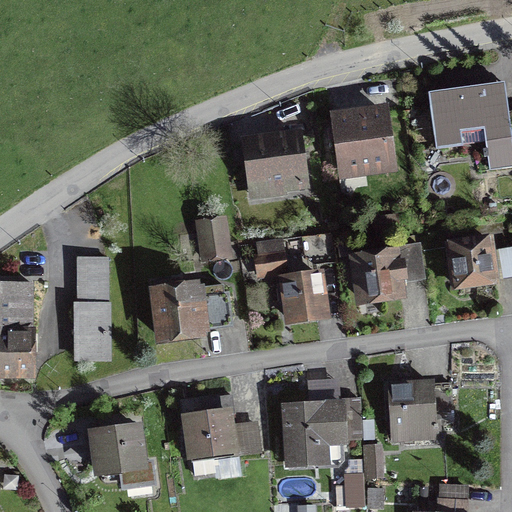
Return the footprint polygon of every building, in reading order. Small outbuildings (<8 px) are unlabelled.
[(490,170),(511,166),(511,139),(508,112),(508,111),(504,84),(429,94),(421,95),(410,110),(405,111),(405,116),(406,125),(433,121),(436,149),(462,146),(485,143),(486,149),(483,150),(484,157),(488,156),(490,170)] [(363,156),(365,170),(391,166),(384,112),(336,118),(338,127),(328,128),(331,149),(340,148),(342,159),(363,156)] [(298,135),(246,142),(252,184),(278,181),(279,188),(305,185),(298,135)] [(396,216),(376,218),(379,238),(398,236),(396,216)] [(223,219),(199,223),(204,259),(229,255),(223,219)] [(490,240),(449,246),(455,285),(495,279),(490,240)] [(261,275),(281,272),(279,252),(258,255),(261,275)] [(406,278),(403,260),(396,261),(394,253),(355,259),(361,299),(400,294),(398,279),(406,278)] [(80,259),(81,304),(77,304),(78,360),(107,359),(107,349),(108,349),(108,258),(80,259)] [(278,294),(286,293),(289,320),(325,315),(319,275),(284,279),(277,280),(278,294)] [(0,283),(0,374),(9,374),(30,374),(30,284),(0,283)] [(216,322),(232,320),(228,291),(224,292),(223,284),(195,288),(194,287),(154,292),(160,338),(200,332),(200,331),(206,330),(204,314),(215,312),(216,322)] [(413,438),(440,436),(439,423),(439,421),(435,422),(432,383),(390,386),(392,426),(412,425),(413,438)] [(234,455),(230,427),(228,414),(234,413),(232,396),(205,399),(206,409),(197,410),(198,417),(186,418),(192,461),(193,461),(195,475),(214,472),(212,458),(229,456),(234,455)] [(344,440),(342,404),(341,404),(285,408),(288,464),(345,461),(344,440)] [(155,480),(152,461),(143,463),(138,427),(94,433),(94,435),(87,436),(90,452),(96,451),(99,471),(121,468),(123,485),(155,480)] [(380,446),(365,447),(367,478),(381,477),(380,446)] [(361,475),(346,475),(348,507),(363,506),(361,475)] [(465,511),(466,503),(440,501),(439,511),(465,511)]
